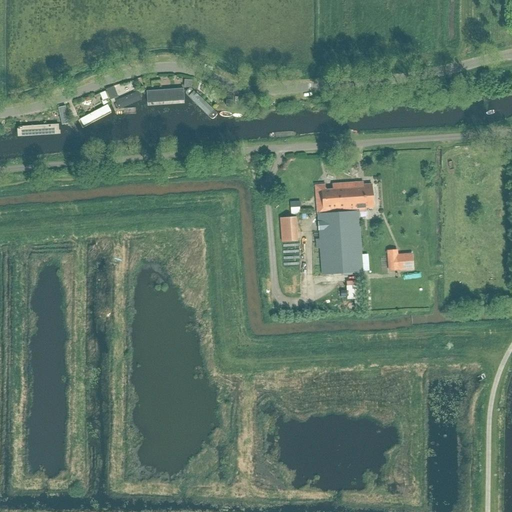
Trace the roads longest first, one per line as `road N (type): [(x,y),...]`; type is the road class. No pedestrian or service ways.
road 1 (unclassified): [(0,114),(167,66),(259,90),(393,79),(511,53)]
road 2 (unclassified): [(0,169),(511,133)]
